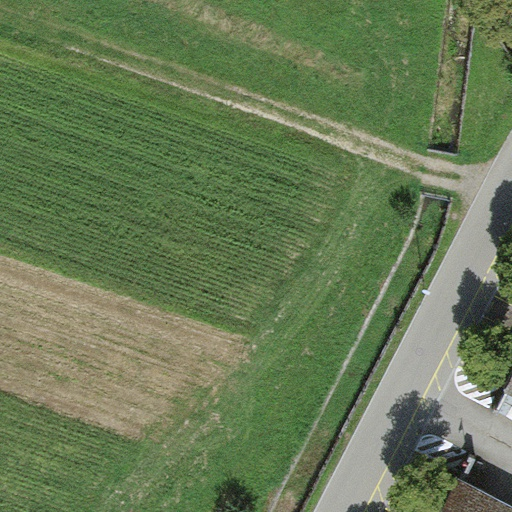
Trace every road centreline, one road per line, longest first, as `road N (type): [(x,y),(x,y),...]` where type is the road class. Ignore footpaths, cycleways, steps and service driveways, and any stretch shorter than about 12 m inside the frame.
road 1 (track): [(501,198),(0,15)]
road 2 (residential): [(511,181),(330,511)]
